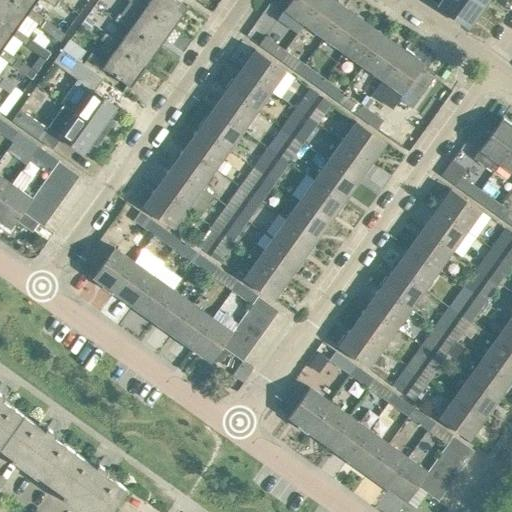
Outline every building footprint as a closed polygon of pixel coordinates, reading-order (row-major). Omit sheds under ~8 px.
[(28,12),(11,0),(0,0),(0,21),(14,31),(17,28),(26,16),(40,26),(45,19),(31,8),(28,12)] [(58,0),(11,0),(28,12),(31,8),(36,0),(45,0),(54,6),(58,0)] [(145,7),(173,27),(188,6),(180,0),(149,0),(148,3),(143,0),(127,0),(143,10),(145,7)] [(291,41),(304,23),(320,0),(290,0),(284,9),(285,10),(279,18),(290,26),(284,36),(291,41)] [(324,37),(345,7),(334,0),(320,0),(304,23),(324,37)] [(468,27),(482,7),(472,0),(442,0),(439,5),(468,27)] [(173,27),(145,7),(143,10),(134,23),(119,12),(114,19),(129,30),(131,26),(159,46),(173,27)] [(344,51),(365,21),(345,7),(324,37),(344,51)] [(65,33),(45,19),(40,26),(60,40),(65,33)] [(14,31),(0,21),(0,50),(0,51),(3,47),(12,35),(26,46),(32,38),(17,28),(14,31)] [(363,65),(384,35),(365,21),(344,51),(363,65)] [(159,46),(131,26),(129,30),(120,42),(105,32),(100,39),(115,49),(117,46),(145,66),(159,46)] [(270,29),(264,37),(259,44),(279,59),(284,51),(282,49),(288,41),(270,29)] [(383,79),(404,49),(384,35),(363,65),(383,79)] [(117,46),(115,49),(106,62),(91,51),(86,58),(100,68),(101,67),(130,87),(145,66),(117,46)] [(18,58),(3,47),(0,51),(0,50),(0,56),(12,65),(18,58)] [(405,48),(404,49),(383,79),(402,93),(398,98),(412,108),(434,77),(421,68),(424,64),(413,56),(415,54),(405,48)] [(82,80),(90,68),(63,49),(55,60),(82,80)] [(285,70),(255,49),(241,69),(271,90),(285,70)] [(304,65),(284,51),(279,59),(298,73),(304,65)] [(324,79),(304,65),(298,73),(318,87),(324,79)] [(271,90),(241,69),(234,79),(232,78),(225,87),(227,88),(227,89),(256,110),(271,90)] [(343,93),(324,79),(318,87),(338,101),(343,93)] [(0,106),(0,112),(6,116),(23,92),(15,86),(0,106)] [(91,88),(74,111),(105,133),(114,121),(109,117),(116,106),(91,88)] [(317,94),(309,88),(296,107),(304,113),(317,94)] [(256,110),(227,89),(213,108),(243,129),(256,110)] [(363,107),(343,93),(338,101),(358,115),(363,107)] [(317,123),(331,104),(323,98),(309,118),(317,123)] [(289,134),(304,113),(296,107),(281,128),(289,134)] [(382,121),(363,107),(358,115),(377,129),(382,121)] [(243,129),(213,108),(206,118),(204,117),(198,126),(199,127),(199,129),(228,150),(243,129)] [(48,127),(48,128),(20,109),(12,120),(53,149),(61,137),(58,134),(48,127)] [(96,146),(105,133),(74,111),(58,134),(61,137),(83,152),(91,142),(96,146)] [(19,133),(0,118),(0,130),(14,140),(19,133)] [(303,142),(317,123),(309,118),(295,137),(303,142)] [(499,163),(511,145),(511,126),(511,124),(511,123),(503,118),(502,119),(501,119),(480,148),(499,163)] [(371,162),(386,142),(356,121),(342,141),(371,162)] [(275,152),(289,134),(281,128),(267,147),(275,152)] [(228,150),(199,129),(185,147),(215,169),(228,150)] [(34,154),(39,147),(19,133),(14,140),(34,154)] [(289,162),(303,142),(295,137),(281,157),(289,162)] [(373,163),(371,162),(342,141),(328,160),(358,181),(364,172),(366,173),(373,163)] [(511,171),(511,145),(499,163),(511,171)] [(59,161),(39,147),(34,154),(29,160),(49,175),(51,171),(59,161)] [(215,169),(185,147),(171,167),(201,188),(215,169)] [(261,173),(275,152),(267,147),(253,167),(261,173)] [(275,182),(289,162),(281,157),(267,176),(275,182)] [(343,201),(358,181),(328,160),(314,180),(343,201)] [(79,176),(59,161),(51,171),(72,186),(79,176)] [(201,188),(171,167),(164,177),(163,175),(156,185),(158,186),(157,187),(187,208),(198,216),(212,196),(201,188)] [(247,192),(261,173),(253,167),(239,186),(247,192)] [(51,171),(49,175),(44,181),(65,196),(72,186),(51,171)] [(0,201),(12,184),(0,175),(0,201)] [(261,201),(275,182),(267,176),(253,196),(261,201)] [(460,176),(454,185),(474,198),(480,190),(460,176)] [(345,203),(343,201),(314,180),(300,199),(329,221),(336,211),(338,212),(345,203)] [(65,196),(44,181),(37,191),(58,206),(65,196)] [(23,211),(30,201),(32,198),(12,184),(0,201),(0,220),(11,228),(23,211)] [(233,211),(247,192),(239,186),(225,206),(233,211)] [(187,208),(157,187),(143,206),(173,227),(187,208)] [(481,210),(451,189),(444,199),(442,198),(435,207),(437,209),(467,230),(481,210)] [(499,204),(480,190),(474,198),(493,213),(499,204)] [(58,206),(37,191),(32,198),(30,201),(51,216),(58,206)] [(247,221),(261,201),(253,196),(239,215),(247,221)] [(315,240),(329,221),(300,199),(286,219),(315,240)] [(51,216),(30,201),(23,211),(43,226),(51,216)] [(511,213),(499,204),(493,213),(511,225),(511,213)] [(219,231),(233,211),(225,206),(211,225),(219,231)] [(467,230),(437,209),(423,228),(453,249),(467,230)] [(160,226),(140,211),(134,219),(154,234),(160,226)] [(233,241),(247,221),(239,215),(225,235),(233,241)] [(301,260),(315,240),(286,219),(272,239),(301,260)] [(205,251),(219,231),(211,225),(197,245),(205,251)] [(179,239),(160,226),(154,234),(173,248),(179,239)] [(453,249),(423,228),(409,248),(439,269),(453,249)] [(511,235),(511,232),(506,228),(492,248),(499,253),(511,235)] [(218,261),(233,241),(225,235),(210,255),(218,261)] [(199,253),(179,239),(173,248),(193,262),(199,253)] [(303,261),(301,260),(272,239),(258,258),(287,280),(295,269),(296,271),(303,261)] [(113,291),(134,262),(114,247),(93,277),(103,284),(102,286),(112,293),(113,291)] [(439,269),(409,248),(395,267),(424,289),(439,269)] [(485,273),(499,253),(492,248),(478,268),(485,273)] [(218,267),(199,253),(193,262),(213,276),(218,267)] [(499,282),(511,264),(511,261),(505,257),(491,277),(499,282)] [(273,299),(287,280),(258,258),(244,278),(273,299)] [(132,305),(153,275),(134,262),(113,291),(132,305)] [(238,282),(218,267),(213,276),(232,290),(238,282)] [(424,289),(395,267),(388,277),(386,276),(379,285),(381,287),(410,308),(424,289)] [(471,292),(485,273),(478,268),(464,287),(471,292)] [(152,319),(173,289),(153,275),(132,305),(152,319)] [(485,302),(499,282),(491,277),(477,296),(485,302)] [(258,296),(238,282),(232,290),(252,304),(258,296)] [(410,308),(381,287),(367,307),(396,328),(410,308)] [(457,312),(471,292),(464,287),(450,307),(457,312)] [(172,333),(193,303),(173,289),(152,319),(172,333)] [(279,311),(258,296),(252,304),(251,306),(272,320),(279,311)] [(491,306),(485,302),(477,296),(463,315),(471,321),(478,311),(485,315),(491,306)] [(191,347),(213,317),(193,303),(172,333),(191,347)] [(272,320),(251,306),(243,316),(264,330),(272,320)] [(396,328),(367,307),(353,326),(382,347),(396,328)] [(443,332),(457,312),(450,307),(436,327),(443,332)] [(457,341),(471,321),(463,315),(449,335),(457,341)] [(264,330),(243,316),(236,326),(257,341),(264,330)] [(222,346),(229,336),(232,331),(213,317),(191,347),(211,361),(222,346)] [(511,350),(511,321),(509,319),(495,338),(511,350)] [(257,341),(236,326),(232,331),(229,336),(250,351),(257,341)] [(382,347),(353,326),(346,336),(344,334),(337,344),(339,345),(338,346),(368,367),(382,347)] [(429,351),(443,332),(436,327),(422,346),(429,351)] [(443,360),(457,341),(449,335),(435,354),(443,360)] [(250,351),(229,336),(222,346),(243,361),(250,351)] [(511,350),(495,338),(481,358),(511,379),(511,378),(511,350)] [(415,371),(429,351),(422,346),(408,366),(415,371)] [(356,366),(335,351),(329,359),(350,374),(356,366)] [(428,380),(443,360),(435,354),(420,375),(428,380)] [(511,382),(511,379),(481,358),(467,377),(497,399),(504,390),(506,391),(511,382)] [(374,379),(356,366),(350,374),(369,387),(374,379)] [(400,391),(415,371),(408,366),(393,386),(400,391)] [(414,400),(428,380),(420,375),(406,394),(414,400)] [(499,400),(497,399),(467,377),(453,398),(483,419),(490,409),(492,410),(499,400)] [(394,393),(374,379),(369,387),(388,401),(394,393)] [(309,431),(330,401),(309,387),(288,416),(298,424),(297,426),(307,433),(309,431)] [(0,446),(23,414),(3,399),(5,396),(0,392),(0,446)] [(414,407),(394,393),(388,401),(408,415),(414,407)] [(469,439),(483,419),(453,398),(439,418),(469,439)] [(328,444),(349,415),(330,401),(309,431),(328,444)] [(434,421),(414,407),(408,415),(428,429),(434,421)] [(0,447),(51,484),(75,451),(54,436),(56,432),(47,425),(44,429),(23,414),(0,446),(0,447)] [(347,459),(368,429),(349,415),(328,444),(347,459)] [(453,435),(434,421),(428,429),(447,443),(453,435)] [(367,473),(388,443),(368,429),(347,459),(367,473)] [(474,450),(453,435),(447,443),(446,445),(467,460),(474,450)] [(387,487),(408,457),(388,443),(367,473),(387,487)] [(467,460),(446,445),(439,455),(460,470),(467,460)] [(96,466),(75,451),(51,484),(89,511),(110,511),(126,489),(127,490),(128,489),(105,473),(108,469),(98,462),(96,466)] [(460,470),(439,455),(432,465),(453,480),(460,470)] [(417,485),(425,475),(428,471),(408,457),(387,487),(406,501),(417,485)] [(453,480),(432,465),(428,471),(425,475),(445,490),(453,480)] [(445,490),(425,475),(417,485),(438,500),(445,490)]
